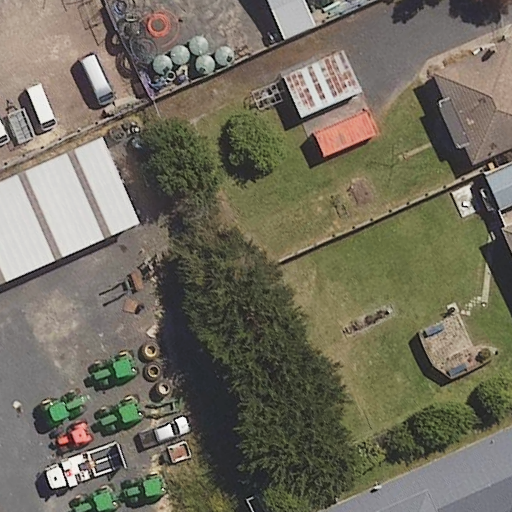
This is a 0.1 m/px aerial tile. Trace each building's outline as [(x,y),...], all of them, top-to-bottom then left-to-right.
[(511,146),(511,40),(433,75),(473,164),(511,146)] [(359,93),(342,53),(283,79),(300,119),(359,93)] [(0,246),(157,176),(120,92),(0,144),(0,246)] [(511,166),(481,180),(495,213),(511,204),(511,166)] [(511,227),(502,232),(511,253),(511,227)] [(475,348),(457,313),(423,330),(448,381),(498,356),(490,340),(475,348)] [(511,511),(511,380),(320,468),(340,511),(511,511)]
